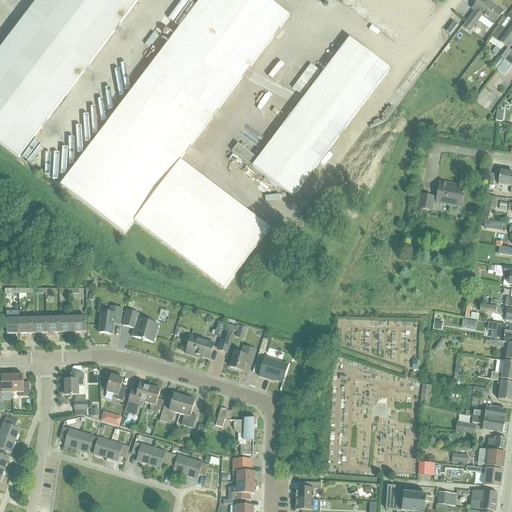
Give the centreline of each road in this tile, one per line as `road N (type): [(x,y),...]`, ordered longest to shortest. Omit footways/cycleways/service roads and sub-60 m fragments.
road 1 (unknown): [(320,5),(217,145),(239,178),(280,209),(295,208),(327,171),(408,59)]
road 2 (residential): [(269,511),(272,415),(262,400),(121,357),(45,357)]
road 3 (unknown): [(170,0),(43,166)]
road 4 (residential): [(34,511),(45,357)]
